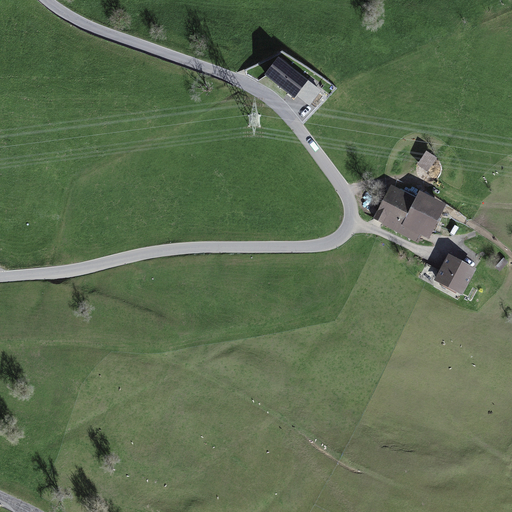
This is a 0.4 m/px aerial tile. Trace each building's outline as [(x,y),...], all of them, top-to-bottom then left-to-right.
[(322,89),(279,55),(264,74),(294,97),(296,95),(310,105),(322,89)] [(427,150),(417,164),(428,171),(438,157),(427,150)] [(415,196),(391,183),(373,217),(383,222),(382,225),(418,243),(422,235),(430,239),(448,202),(420,187),(415,196)] [(477,268),(449,253),(434,280),(462,295),(477,268)] [(508,262),(504,257),(495,267),(500,271),(508,262)]
